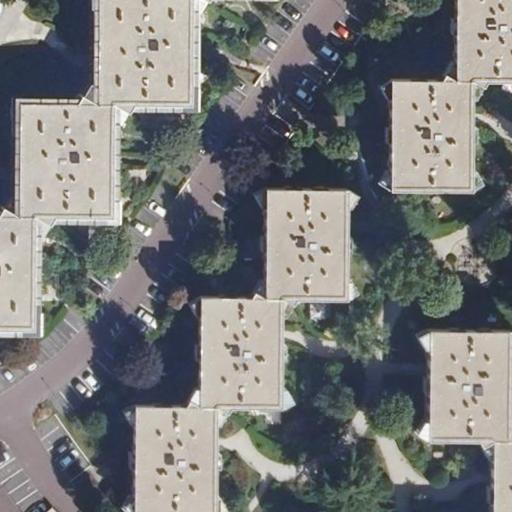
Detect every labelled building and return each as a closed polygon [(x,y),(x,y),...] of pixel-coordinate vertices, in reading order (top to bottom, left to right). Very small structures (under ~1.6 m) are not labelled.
[(191,0),(97,0),(97,54),(96,101),(114,102),(190,103),(191,0)] [(511,0),(455,0),(454,79),(472,80),(511,80),(511,0)] [(472,80),(454,79),(390,78),(389,189),(471,190),(472,119),(472,80)] [(114,102),(96,101),(20,100),(18,166),(18,215),(36,215),(112,217),(114,102)] [(263,297),(282,298),(322,298),(344,299),(344,225),(346,189),(265,188),(263,297)] [(36,215),(18,215),(0,214),(0,328),(34,329),(36,215)] [(282,298),(263,297),(200,296),(198,405),(216,405),(280,406),(281,338),(282,298)] [(494,438),(509,438),(510,330),(429,329),(428,370),(427,437),(494,438)] [(216,405),(198,405),(134,404),(131,511),(214,511),(215,447),(216,405)] [(511,511),(511,438),(509,438),(494,438),(493,478),(492,511),(511,511)]
